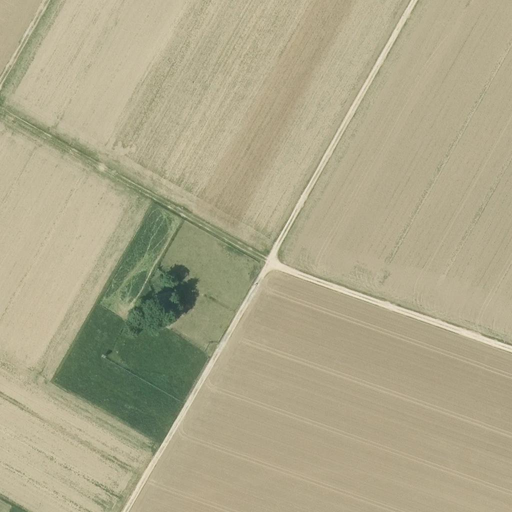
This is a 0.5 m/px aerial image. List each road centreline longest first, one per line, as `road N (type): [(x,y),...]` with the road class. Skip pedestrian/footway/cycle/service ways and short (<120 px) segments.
road 1 (track): [(265,263),(416,0)]
road 2 (track): [(122,511),(265,263)]
road 3 (track): [(265,263),(511,348)]
